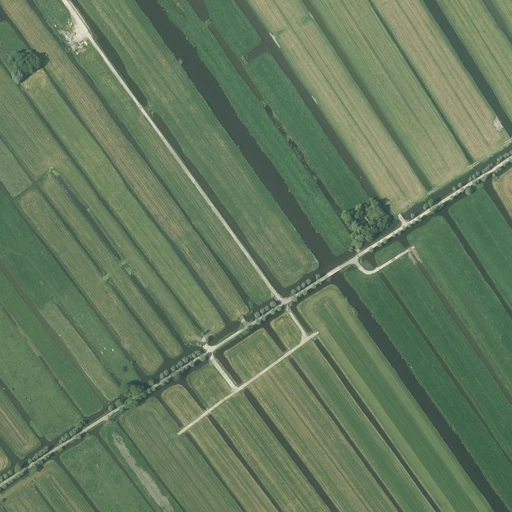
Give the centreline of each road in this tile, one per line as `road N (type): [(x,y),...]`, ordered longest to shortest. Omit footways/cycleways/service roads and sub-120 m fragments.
road 1 (track): [(283,304),(85,31)]
road 2 (track): [(0,485),(283,304)]
road 3 (track): [(283,304),(511,157)]
road 4 (track): [(178,434),(317,333)]
